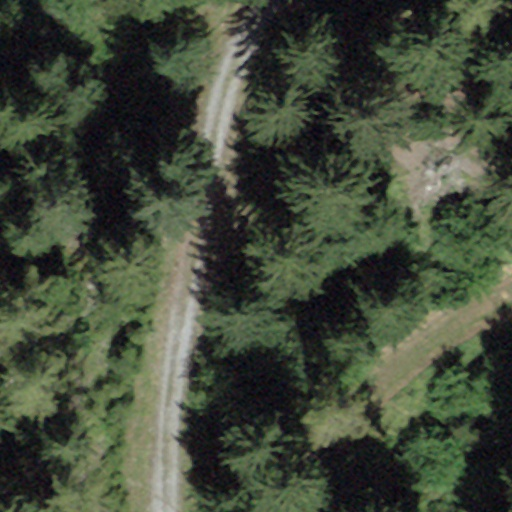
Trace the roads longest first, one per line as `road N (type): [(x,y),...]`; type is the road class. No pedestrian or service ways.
road 1 (track): [(154,511),(203,189),(253,29),(271,0)]
road 2 (track): [(284,511),(350,424),(465,326),(511,315)]
